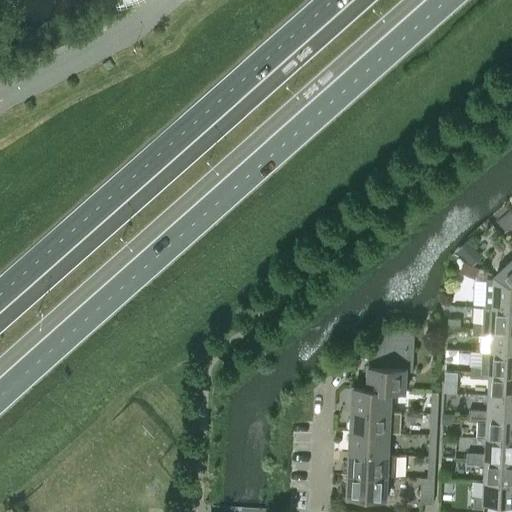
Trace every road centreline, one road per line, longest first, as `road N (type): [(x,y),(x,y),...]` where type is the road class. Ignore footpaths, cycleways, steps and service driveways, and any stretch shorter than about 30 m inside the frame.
road 1 (trunk): [(0,396),(449,0)]
road 2 (trunk): [(331,0),(0,292)]
road 3 (unclassified): [(165,0),(134,26),(0,99)]
